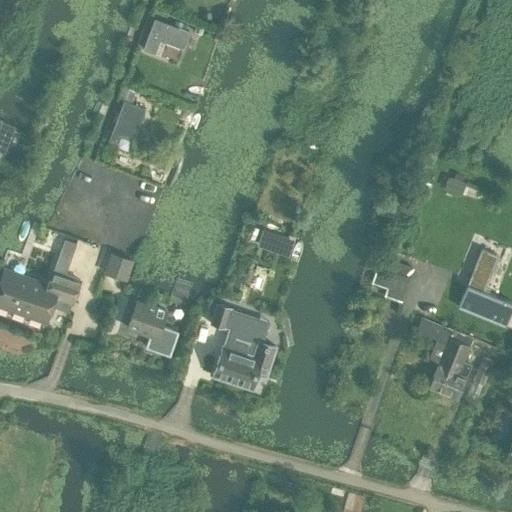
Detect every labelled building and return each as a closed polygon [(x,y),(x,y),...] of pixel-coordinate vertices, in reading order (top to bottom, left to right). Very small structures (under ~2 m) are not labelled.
[(154,18),(143,47),(154,52),(154,51),(159,39),(164,40),(182,47),(188,31),(184,29),(186,24),(175,20),(173,25),(154,18)] [(128,88),(124,99),(130,102),(134,90),(128,88)] [(123,100),(109,138),(117,140),(121,132),(133,136),(144,107),(123,100)] [(0,150),(5,152),(15,126),(2,121),(1,121),(0,120),(0,150)] [(424,161),(419,173),(428,177),(433,165),(424,161)] [(449,177),(445,188),(460,194),(465,183),(462,182),(453,178),(449,177)] [(278,237),(274,249),(285,253),(289,240),(278,237)] [(61,247),(53,269),(64,273),(72,251),(61,247)] [(467,286),(459,306),(505,325),(511,308),(511,303),(483,291),(498,256),(482,249),(467,286)] [(110,252),(103,270),(117,275),(124,257),(110,252)] [(386,288),(383,295),(401,301),(409,277),(377,266),(371,283),(386,288)] [(2,272),(0,278),(0,304),(46,320),(54,296),(71,302),(79,278),(64,273),(53,269),(48,284),(22,274),(20,278),(2,272)] [(169,353),(177,331),(160,325),(166,310),(137,299),(128,326),(150,334),(146,345),(169,353)] [(222,343),(212,374),(252,387),(257,371),(266,374),(276,344),(261,339),(267,322),(231,310),(232,307),(216,302),(209,323),(225,328),(225,327),(228,327),(223,343),(222,343)] [(462,361),(471,345),(470,344),(472,338),(421,316),(416,330),(437,339),(431,354),(434,361),(437,363),(428,386),(457,398),(471,365),(462,361)] [(483,384),(491,365),(493,360),(483,356),(473,380),(483,384)] [(141,484),(144,468),(117,462),(113,478),(141,484)]
